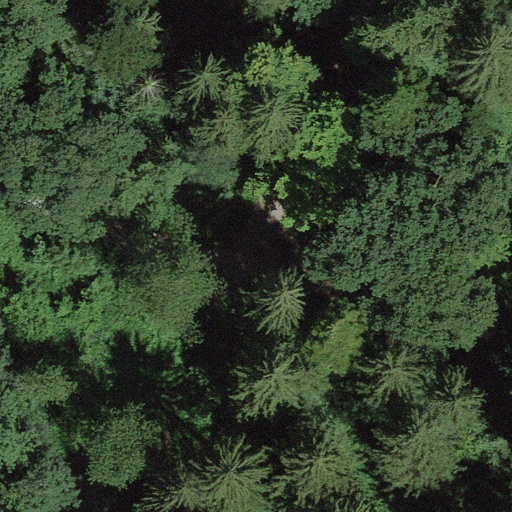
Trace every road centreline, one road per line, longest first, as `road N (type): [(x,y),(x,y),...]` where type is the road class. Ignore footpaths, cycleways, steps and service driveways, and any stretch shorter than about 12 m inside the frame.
road 1 (track): [(207,283),(347,0)]
road 2 (track): [(207,283),(420,338),(511,342)]
road 3 (track): [(0,182),(207,283)]
